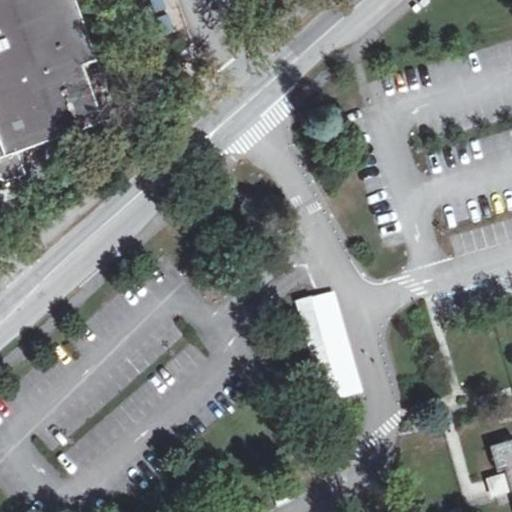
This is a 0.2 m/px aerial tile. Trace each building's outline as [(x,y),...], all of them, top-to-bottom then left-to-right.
[(0,0),(0,181),(9,186),(30,178),(22,157),(105,126),(87,69),(100,64),(76,0),(0,0)] [(326,404),(341,400),(313,298),(297,303),(326,404)] [(341,400),(326,404),(333,431),(350,426),(343,400),(341,400)] [(511,511),(511,442),(492,449),(499,474),(507,471),(507,475),(511,491),(511,511)] [(511,495),(511,491),(507,475),(488,480),(491,491),(493,501),(511,495)]
